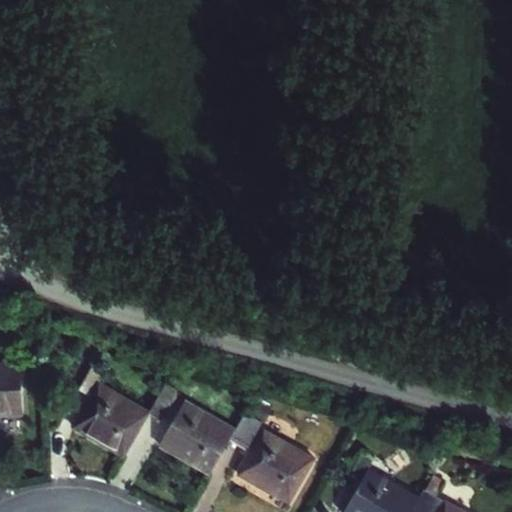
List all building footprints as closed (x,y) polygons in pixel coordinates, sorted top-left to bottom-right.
[(0,406),(11,407),(7,361),(0,360),(0,406)] [(142,419),(145,414),(92,384),(99,369),(83,360),(67,393),(80,400),(68,424),(122,454),(142,419)] [(166,403),(155,396),(145,414),(142,419),(153,426),(166,403)] [(219,453),(228,437),(178,409),(156,449),(205,477),(219,453)] [(245,433),(234,427),(228,437),(219,453),(230,459),(245,433)] [(299,465),(257,441),(238,478),(279,501),(299,465)] [(406,511),(414,500),(367,473),(375,460),(361,452),(342,485),(356,493),(345,511),(406,511)] [(424,511),(434,496),(421,488),(414,500),(406,511),(424,511)] [(443,511),(448,504),(434,496),(424,511),(443,511)]
